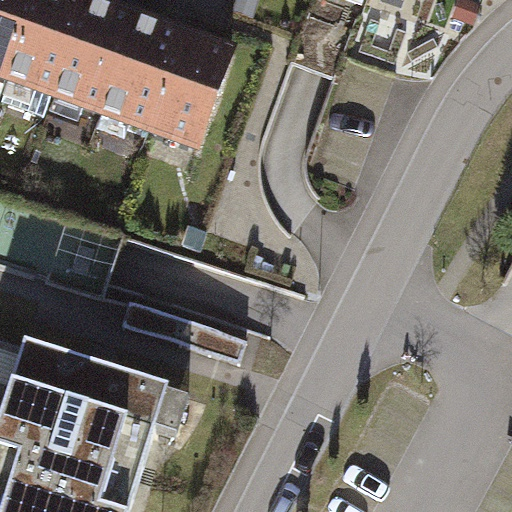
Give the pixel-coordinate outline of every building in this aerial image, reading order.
[(0,0),(0,77),(7,80),(36,0),(0,0)] [(53,97),(55,97),(89,4),(79,0),(36,0),(7,80),(12,82),(4,104),(45,119),(53,97)] [(55,97),(103,115),(137,21),(89,4),(55,97)] [(103,115),(151,132),(185,38),(137,21),(103,115)] [(151,132),(198,149),(233,56),(185,38),(151,132)] [(0,432),(0,511),(132,511),(170,393),(27,347),(0,432)]
